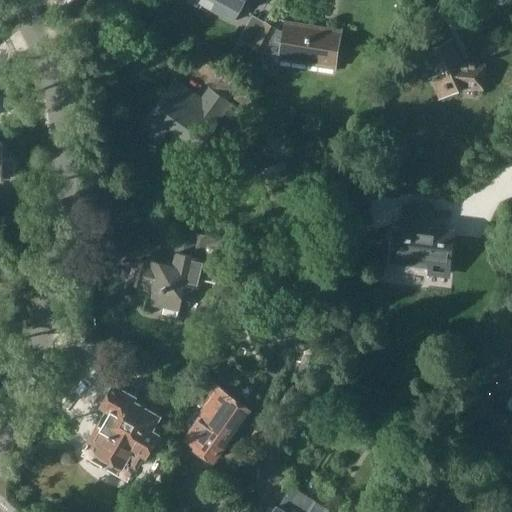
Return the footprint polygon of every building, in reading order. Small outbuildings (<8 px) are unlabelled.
[(119,0),(101,0),(100,2),(118,12),(124,2),(119,0)] [(214,0),(217,2),(213,11),(235,22),(239,13),(243,6),(245,0),(214,0)] [(246,50),(248,46),(252,48),(265,24),(252,16),(236,45),(246,50)] [(265,24),(252,48),(264,55),(265,53),(278,30),(265,24)] [(284,34),(278,30),(265,53),(280,60),(335,68),(341,32),(285,24),(284,34)] [(441,98),(466,87),(482,89),(484,68),(476,67),(476,65),(470,64),(470,66),(460,65),(450,43),(430,52),(441,76),(433,80),(441,98)] [(218,84),(213,91),(210,89),(201,101),(176,82),(140,131),(158,144),(173,124),(201,144),(216,125),(231,104),(228,102),(233,94),(218,84)] [(255,96),(241,87),(235,98),(249,106),(255,96)] [(0,178),(11,179),(15,175),(15,163),(11,158),(3,158),(3,142),(0,142),(0,178)] [(345,171),(358,173),(360,160),(348,158),(345,171)] [(342,195),(341,213),(371,216),(372,198),(342,195)] [(392,226),(386,264),(430,270),(429,273),(447,275),(448,263),(449,263),(454,232),(430,229),(433,206),(426,205),(426,209),(404,206),(402,227),(392,226)] [(200,234),(194,258),(177,254),(174,267),(173,267),(172,269),(173,269),(168,272),(163,264),(142,259),(136,287),(155,291),(152,304),(165,307),(163,315),(177,318),(185,284),(198,287),(200,279),(216,282),(226,240),(200,234)] [(338,314),(314,313),(314,331),(337,332),(338,314)] [(306,383),(310,356),(304,355),(301,365),(300,365),(297,382),(306,383)] [(193,375),(183,362),(176,368),(185,381),(193,375)] [(189,403),(183,427),(190,432),(186,437),(198,446),(197,447),(215,460),(237,428),(249,410),(231,398),(230,400),(218,391),(221,388),(210,380),(196,400),(193,405),(189,403)] [(124,461),(136,468),(145,452),(147,453),(158,434),(151,429),(159,415),(158,415),(162,407),(148,399),(143,406),(133,400),(135,397),(116,386),(105,405),(107,407),(97,425),(99,426),(90,441),(102,448),(100,450),(105,453),(102,458),(115,465),(118,460),(123,463),(124,461)] [(286,416),(263,455),(273,462),(275,462),(289,438),(288,437),(296,423),(305,408),(295,401),(286,416)] [(256,432),(243,454),(253,460),(266,438),(256,432)] [(423,461),(437,472),(452,454),(438,442),(423,461)] [(440,488),(445,481),(421,468),(409,488),(398,482),(390,494),(409,505),(416,493),(420,486),(436,495),(440,488)] [(446,498),(437,511),(484,511),(457,490),(456,490),(445,481),(440,488),(445,491),(442,495),(446,498)] [(308,511),(315,500),(291,486),(278,507),(277,506),(272,511),(308,511)]
